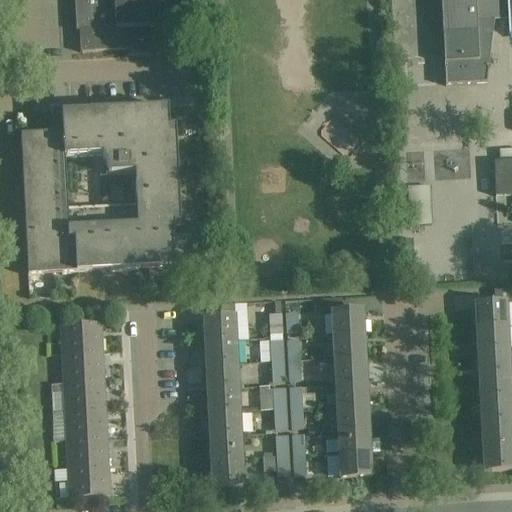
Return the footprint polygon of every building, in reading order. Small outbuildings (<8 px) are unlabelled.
[(72,0),(74,30),(78,30),(79,52),(126,50),(126,60),(149,60),(147,17),(107,19),(105,0),(72,0)] [(511,0),(440,0),(445,87),(480,85),(491,20),(500,20),(500,17),(507,16),(508,36),(511,35),(511,0)] [(168,109),(101,113),(91,116),(82,122),(81,118),(72,123),(74,127),(71,128),(67,129),(62,129),(62,135),(20,137),(28,277),(173,270),(172,236),(174,236),(174,227),(180,226),(175,129),(169,129),(168,109)] [(333,119),(320,136),(349,159),(363,142),(333,119)] [(511,160),(494,162),(496,197),(511,195),(511,160)] [(409,222),(429,222),(430,186),(409,186),(409,222)] [(414,242),(406,242),(407,278),(415,278),(414,242)] [(474,306),(475,330),(507,328),(506,305),(511,304),(511,290),(493,291),(494,305),(474,306)] [(332,338),(364,336),(362,312),(330,314),(332,338)] [(285,337),(297,336),(296,315),(284,316),(285,337)] [(269,337),(281,337),(280,316),(268,317),(269,337)] [(236,343),(235,318),(203,320),(204,344),(236,343)] [(62,356),(103,354),(101,325),(60,327),(62,356)] [(507,328),(475,330),(476,354),(509,352),(507,328)] [(364,336),(332,338),(333,361),(365,360),(364,336)] [(257,342),(258,364),(269,363),(269,342),(257,342)] [(287,364),(299,363),(298,342),(285,343),(287,364)] [(206,368),(237,367),(236,343),(204,344),(206,368)] [(236,345),(238,359),(251,358),(249,343),(236,345)] [(270,365),(283,364),(282,343),(269,344),(270,365)] [(509,352),(476,354),(477,377),(510,376),(509,352)] [(103,354),(62,356),(63,385),(104,383),(103,354)] [(365,360),(333,361),(334,385),(366,384),(365,360)] [(299,363),(287,364),(288,384),(300,383),(299,363)] [(283,364),(270,365),(272,385),(284,384),(283,364)] [(207,392),(238,391),(237,367),(206,368),(207,392)] [(510,376),(477,377),(479,401),(511,400),(510,376)] [(104,383),(63,385),(64,414),(105,412),(104,383)] [(366,384),(334,385),(335,409),(367,408),(366,384)] [(289,412),(301,411),(300,390),(288,391),(289,412)] [(208,416),(239,415),(238,391),(207,392),(208,416)] [(273,413),(285,412),(283,391),(272,391),(273,413)] [(511,418),(511,400),(479,401),(480,425),(511,423),(511,418)] [(367,408),(335,409),(337,433),(369,432),(367,408)] [(301,411),(289,412),(290,431),(303,431),(301,411)] [(105,412),(64,414),(66,443),(107,441),(105,412)] [(285,412),(273,413),(274,432),(286,432),(285,412)] [(209,440),(241,439),(239,415),(208,416),(209,440)] [(511,423),(480,425),(481,449),(511,447),(511,423)] [(369,432),(337,433),(338,457),(370,456),(369,432)] [(292,460),(304,459),(303,438),(291,438),(292,460)] [(241,439),(209,440),(210,464),(242,463),(241,439)] [(275,461),(287,460),(286,439),(274,439),(275,461)] [(107,441),(66,443),(67,472),(108,470),(107,441)] [(511,447),(481,449),(482,474),(511,472),(511,447)] [(370,456),(338,457),(339,481),(371,480),(370,456)] [(304,459),(292,460),(293,479),(305,478),(304,459)] [(287,460),(275,461),(276,480),(288,479),(287,460)] [(242,463),(210,464),(211,487),(243,486),(242,463)] [(108,470),(67,472),(69,501),(110,499),(108,470)]
